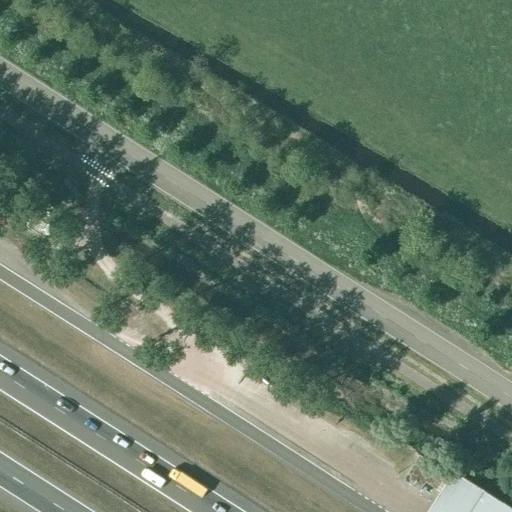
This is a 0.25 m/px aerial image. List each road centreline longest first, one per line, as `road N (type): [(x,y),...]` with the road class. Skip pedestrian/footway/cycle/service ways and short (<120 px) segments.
road 1 (tertiary): [(511,400),(0,76)]
road 2 (motorway): [(210,511),(0,377)]
